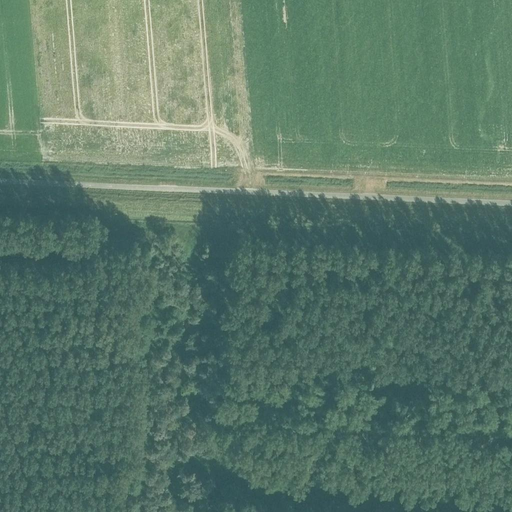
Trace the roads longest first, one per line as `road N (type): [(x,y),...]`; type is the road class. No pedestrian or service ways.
road 1 (track): [(166,451),(179,226),(210,227),(197,509),(164,507)]
road 2 (unclassified): [(511,205),(0,182)]
road 3 (track): [(164,507),(166,451),(138,450),(149,227)]
road 4 (track): [(179,226),(0,220)]
road 5 (track): [(118,225),(90,248),(0,254)]
